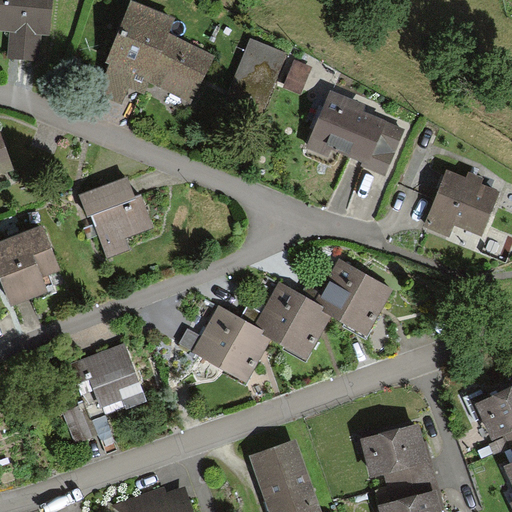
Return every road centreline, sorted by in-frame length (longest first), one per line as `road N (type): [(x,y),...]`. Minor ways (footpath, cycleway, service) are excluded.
road 1 (residential): [(511,329),(0,506)]
road 2 (residential): [(294,214),(282,240),(0,351)]
road 3 (residential): [(0,96),(54,111),(294,214)]
